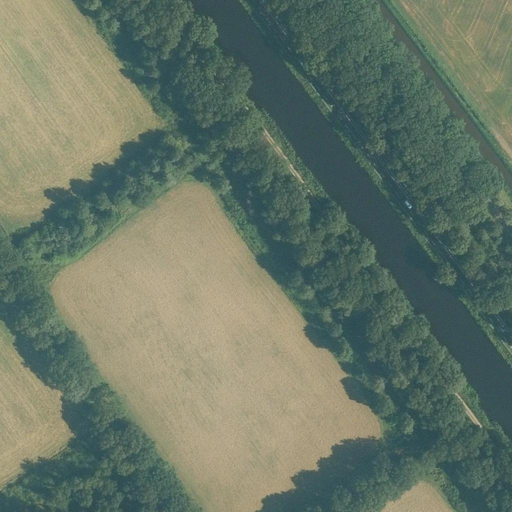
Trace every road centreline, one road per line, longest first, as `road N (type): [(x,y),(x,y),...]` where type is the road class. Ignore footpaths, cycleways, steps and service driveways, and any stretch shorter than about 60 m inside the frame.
road 1 (track): [(146,0),(511,497)]
road 2 (primary): [(511,336),(261,0)]
road 3 (unclassified): [(511,232),(328,0)]
